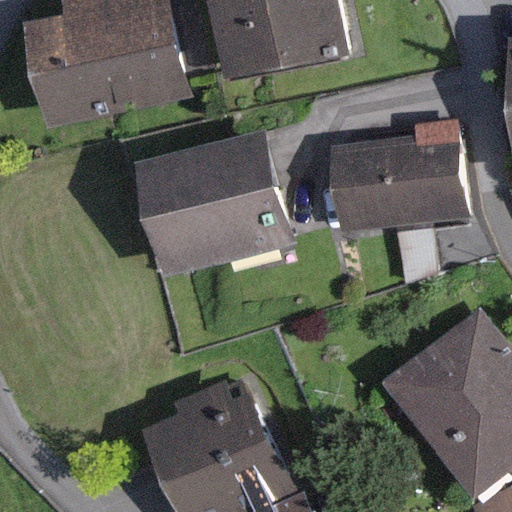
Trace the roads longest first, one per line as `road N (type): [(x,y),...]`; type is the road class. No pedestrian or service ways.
road 1 (residential): [(28,0),(0,57),(0,406),(94,511)]
road 2 (residential): [(511,200),(487,13),(476,0)]
